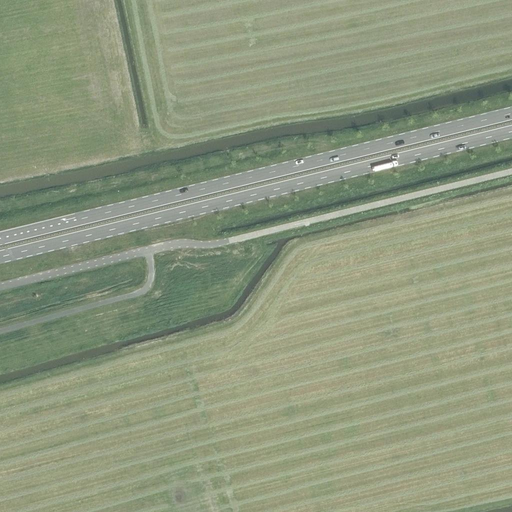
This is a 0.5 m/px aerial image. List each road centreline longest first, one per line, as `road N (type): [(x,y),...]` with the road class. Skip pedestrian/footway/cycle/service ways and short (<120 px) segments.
road 1 (primary): [(0,258),(511,132)]
road 2 (primary): [(511,113),(0,238)]
road 3 (unclassified): [(0,288),(511,171)]
